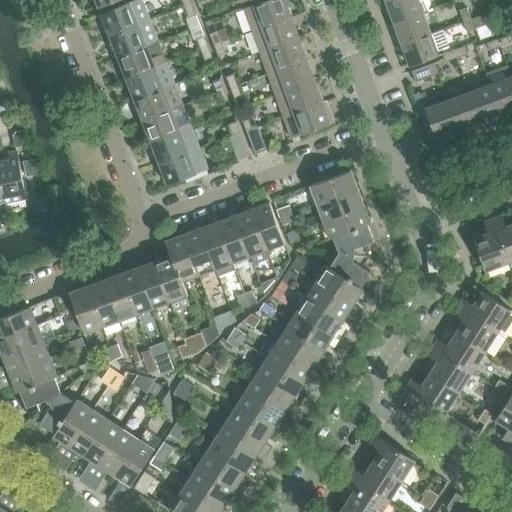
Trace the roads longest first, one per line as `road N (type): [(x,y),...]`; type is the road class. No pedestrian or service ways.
road 1 (residential): [(146,223),(382,133)]
road 2 (residential): [(146,223),(58,0)]
road 3 (residential): [(366,392),(433,278),(417,227)]
road 4 (residential): [(0,299),(152,239),(146,223)]
road 5 (residential): [(511,488),(366,392)]
road 6 (residential): [(287,511),(366,392)]
road 7 (residential): [(382,133),(333,0)]
